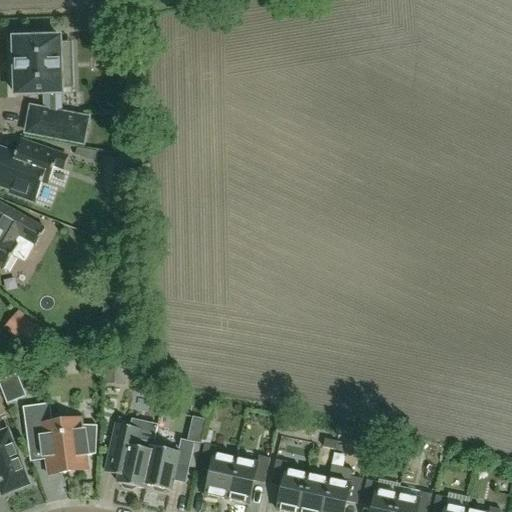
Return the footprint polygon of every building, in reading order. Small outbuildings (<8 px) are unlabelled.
[(61,94),(61,90),(59,38),(54,39),(54,34),(33,34),(33,39),(13,40),(15,96),(45,95),(46,111),(31,109),(26,133),(82,144),(87,120),(59,114),(59,94),(61,94)] [(68,159),(29,145),(21,142),(16,156),(0,150),(0,186),(11,190),(10,193),(35,202),(42,182),(48,184),(54,166),(63,170),(68,159)] [(105,193),(121,193),(121,161),(105,161),(105,193)] [(3,272),(12,256),(22,239),(36,246),(45,230),(44,229),(44,230),(0,204),(0,269),(2,271),(3,272)] [(9,328),(24,342),(39,328),(24,313),(9,328)] [(129,363),(118,362),(117,385),(128,385),(129,363)] [(26,397),(17,375),(0,381),(0,387),(7,405),(26,397)] [(23,408),(26,433),(31,432),(33,446),(44,445),(48,476),(87,470),(86,456),(96,455),(97,426),(81,426),(80,419),(43,424),(40,406),(23,408)] [(145,486),(154,444),(138,440),(140,430),(117,425),(106,473),(120,476),(118,484),(121,484),(124,488),(132,490),(136,488),(144,490),(145,486)] [(6,433),(0,435),(0,487),(2,494),(27,484),(18,462),(21,461),(14,446),(12,447),(6,433)] [(178,449),(154,444),(145,486),(152,487),(155,491),(163,493),(167,490),(170,491),(176,464),(189,467),(195,443),(180,440),(178,449)] [(336,443),(325,440),(323,448),(335,451),(336,443)] [(205,495),(227,500),(236,459),(214,455),(216,448),(204,445),(199,470),(210,472),(205,495)] [(236,459),(227,500),(248,505),(253,482),(264,484),(270,460),(258,457),(257,464),(236,459)] [(277,511),(280,511),(298,511),(307,475),(286,470),(288,464),(276,461),(271,485),(282,488),(277,511)] [(307,475),(298,511),(321,511),(329,480),(307,475)] [(329,480),(321,511),(343,511),(346,502),(357,505),(363,480),(351,478),(350,485),(329,480)] [(371,511),(393,511),(398,495),(376,491),(378,484),(366,481),(361,506),(372,508),(371,511)] [(398,495),(393,511),(428,511),(432,496),(420,493),(419,500),(398,495)] [(466,511),(467,511),(446,506),(447,499),(436,497),(432,511),(466,511)]
